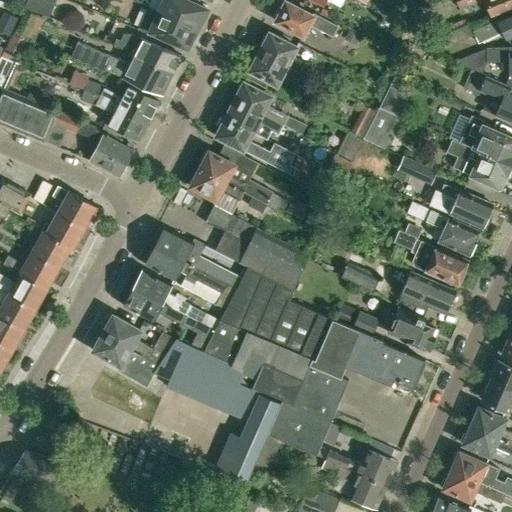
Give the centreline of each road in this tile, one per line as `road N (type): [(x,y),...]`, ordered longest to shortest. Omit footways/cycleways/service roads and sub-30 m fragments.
road 1 (residential): [(511,255),(396,511)]
road 2 (residential): [(0,437),(138,200)]
road 3 (residential): [(138,200),(241,0)]
road 4 (residential): [(138,200),(0,143)]
